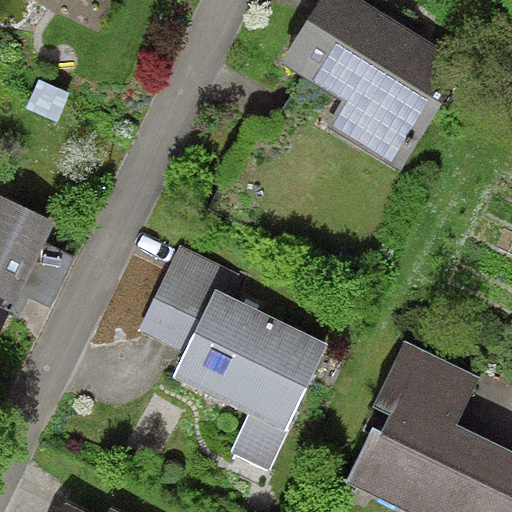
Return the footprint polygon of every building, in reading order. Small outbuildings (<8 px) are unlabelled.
[(467,66),(355,0),(319,0),(277,71),(299,84),(339,107),(326,130),(401,175),(467,66)] [(339,107),(299,84),(273,135),(249,128),(207,215),(351,281),(401,175),(326,130),(339,107)] [(0,340),(55,222),(0,195),(0,340)] [(254,277),(180,242),(136,333),(186,357),(174,382),(250,419),(231,460),(267,477),(330,350),(240,306),(254,277)] [(480,385),(405,348),(335,488),(383,511),(511,511),(511,464),(454,436),(480,385)]
